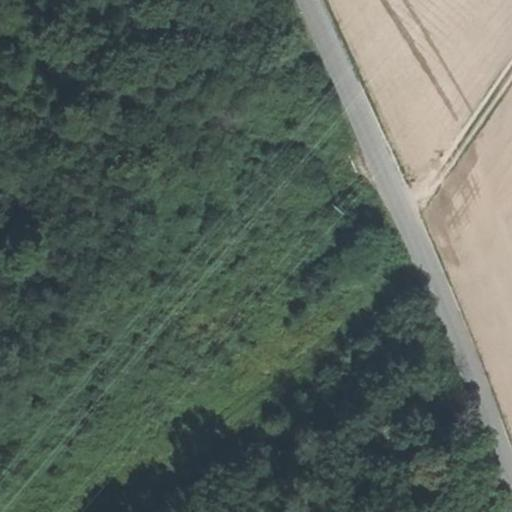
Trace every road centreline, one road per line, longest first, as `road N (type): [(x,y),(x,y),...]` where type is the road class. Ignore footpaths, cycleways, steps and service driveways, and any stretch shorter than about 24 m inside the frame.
road 1 (unclassified): [(312,0),(477,372),(511,483)]
road 2 (track): [(390,175),(174,113),(0,32)]
road 3 (track): [(409,214),(511,72)]
